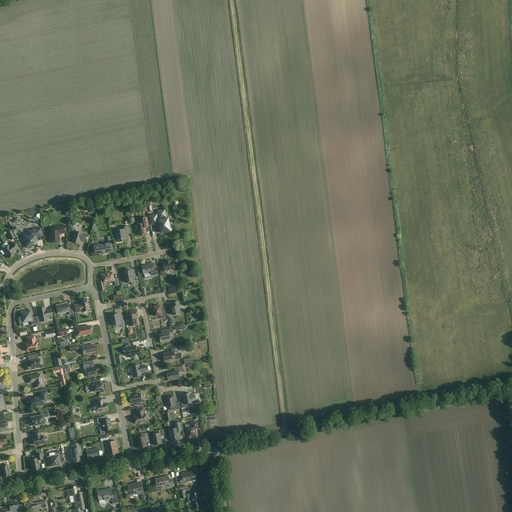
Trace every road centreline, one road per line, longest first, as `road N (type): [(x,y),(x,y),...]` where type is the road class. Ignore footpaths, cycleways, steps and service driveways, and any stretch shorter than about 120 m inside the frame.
road 1 (track): [(286,432),(231,0)]
road 2 (unclassified): [(215,448),(405,408)]
